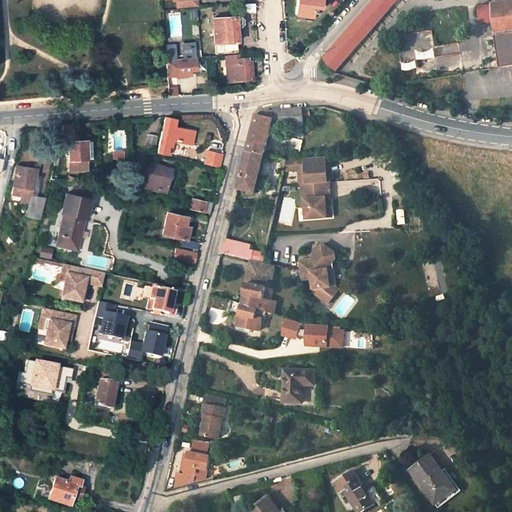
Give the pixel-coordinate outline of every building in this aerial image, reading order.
[(296,0),(295,16),(312,18),(314,8),(321,9),(322,0),(296,0)] [(334,73),(397,0),(373,0),(322,58),(334,73)] [(511,1),(491,4),(491,5),(494,22),(496,35),(494,35),(498,69),(511,67),(511,1)] [(243,4),(244,14),(255,12),(254,3),(243,4)] [(478,6),(480,24),(493,23),(494,22),(491,5),(491,4),(478,6)] [(215,54),(238,51),(236,30),(236,26),(240,26),(243,23),(243,18),(241,17),(235,17),(235,16),(212,18),(215,54)] [(417,61),(461,54),(459,42),(436,46),(433,30),(397,36),(402,71),(419,68),(417,61)] [(175,59),(174,46),(164,47),(165,60),(175,59)] [(225,55),(227,82),(239,81),(250,80),(249,78),(249,61),(248,58),(237,59),(237,54),(225,55)] [(165,60),(166,77),(177,76),(190,75),(190,70),(196,70),(195,57),(175,59),(165,60)] [(176,87),(167,88),(168,97),(177,96),(176,87)] [(290,124),(303,125),(302,108),(290,109),(290,124)] [(273,123),(290,124),(290,109),(279,110),(275,111),(273,123)] [(265,154),(273,123),(275,111),(268,111),(268,114),(262,112),(261,115),(257,114),(248,150),(265,154)] [(188,144),(190,132),(173,128),(175,120),(166,118),(162,134),(161,134),(157,153),(165,155),(168,140),(169,136),(176,137),(175,141),(188,144)] [(58,142),(68,142),(70,142),(75,124),(62,125),(58,142)] [(154,149),(156,136),(148,135),(146,148),(154,149)] [(69,170),(87,170),(86,159),(91,159),(91,143),(86,143),(86,141),(70,142),(68,142),(69,170)] [(239,188),(256,192),(265,154),(248,150),(243,169),(239,188)] [(221,155),(212,153),(211,158),(207,157),(205,165),(218,168),(221,155)] [(326,157),(286,160),(286,171),(299,169),(305,175),(306,183),(327,182),(326,157)] [(166,193),(172,169),(150,164),(144,188),(166,193)] [(37,169),(17,166),(13,186),(22,187),(20,195),(19,202),(31,204),(33,197),(31,196),(33,190),(34,190),(35,178),(37,169)] [(306,183),(301,184),(303,207),(305,207),(306,218),(326,216),(325,198),(330,197),(329,182),(327,182),(306,183)] [(13,186),(12,194),(20,195),(22,187),(13,186)] [(76,249),(83,218),(86,219),(90,199),(66,194),(61,213),(64,214),(57,245),(76,249)] [(36,197),(33,197),(31,204),(27,217),(40,219),(45,198),(36,197)] [(211,204),(193,200),(190,210),(209,214),(211,204)] [(185,226),(187,217),(167,212),(162,234),(182,238),(185,226)] [(202,243),(189,241),(188,244),(181,242),(180,246),(197,250),(200,250),(202,243)] [(250,248),(236,244),(233,256),(247,259),(253,260),(254,252),(249,250),(250,248)] [(299,262),(300,271),(301,281),(312,279),(314,294),(328,305),(337,294),(331,289),(328,270),(333,263),(335,260),(334,254),(322,245),(314,257),(315,266),(311,266),(310,261),(299,262)] [(197,253),(175,249),(173,259),(194,263),(197,253)] [(265,251),(255,249),(254,252),(253,260),(263,263),(265,251)] [(271,278),(274,270),(280,272),(281,267),(263,263),(253,260),(247,259),(246,263),(252,264),(250,274),(271,278)] [(331,289),(337,294),(339,291),(336,288),(333,263),(328,270),(331,289)] [(104,273),(64,264),(62,273),(66,274),(61,298),(80,302),(85,283),(101,286),(104,273)] [(250,274),(247,284),(265,288),(268,288),(271,278),(250,274)] [(188,285),(177,282),(175,289),(187,291),(188,285)] [(152,287),(173,292),(174,288),(152,284),(152,287)] [(265,288),(247,284),(243,304),(266,312),(274,314),(277,303),(263,299),(265,288)] [(151,310),(169,313),(171,302),(173,303),(174,296),(172,295),(173,292),(152,287),(149,299),(153,300),(152,305),(151,310)] [(208,306),(228,310),(231,301),(212,294),(208,306)] [(126,318),(111,314),(113,305),(98,301),(94,317),(102,319),(99,334),(121,339),(126,318)] [(241,314),(238,326),(259,330),(262,318),(265,319),(266,312),(243,304),(241,314)] [(42,309),(40,322),(48,324),(46,331),(43,345),(63,349),(65,341),(68,325),(73,326),(75,316),(42,309)] [(307,325),(286,318),(282,334),(297,339),(298,337),(307,340),(307,345),(343,347),(344,331),(328,331),(329,326),(307,325)] [(40,322),(38,329),(46,331),(48,324),(40,322)] [(139,362),(142,353),(160,357),(167,326),(150,323),(147,332),(145,332),(142,345),(130,343),(126,359),(139,362)] [(73,368),(28,359),(25,373),(21,372),(19,382),(31,384),(30,390),(53,394),(54,389),(63,390),(66,376),(72,377),(73,368)] [(314,385),(315,371),(285,370),(284,403),(302,403),(303,385),(314,385)] [(94,406),(111,408),(116,385),(112,384),(113,377),(99,374),(98,383),(99,383),(94,406)] [(448,396),(449,383),(431,381),(430,390),(440,391),(439,395),(448,396)] [(201,423),(204,423),(202,435),(219,438),(223,419),(225,417),(226,414),(226,411),(225,409),(227,401),(206,396),(201,423)] [(324,432),(331,434),(334,426),(326,424),(324,432)] [(193,453),(208,456),(211,442),(195,440),(193,453)] [(207,478),(211,456),(208,456),(193,453),(190,453),(189,456),(186,472),(186,475),(179,474),(176,487),(195,482),(197,476),(207,478)] [(443,472),(430,454),(427,456),(410,469),(436,504),(454,490),(442,473),(443,472)] [(462,491),(446,469),(443,472),(442,473),(454,490),(436,504),(439,508),(462,491)] [(334,484),(339,492),(344,489),(358,511),(362,511),(375,504),(373,502),(378,498),(373,490),(368,494),(353,472),(334,484)] [(78,495),(82,483),(69,478),(68,484),(54,480),(48,500),(69,507),(72,499),(80,502),(81,496),(78,495)] [(280,511),(267,496),(248,511),(280,511)]
